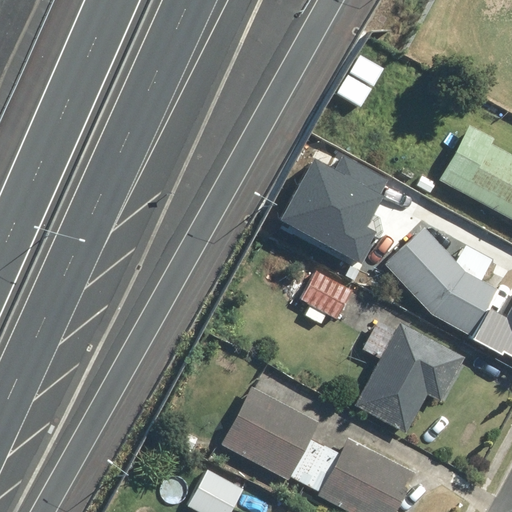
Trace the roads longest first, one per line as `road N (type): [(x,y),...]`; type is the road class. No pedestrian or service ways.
road 1 (motorway): [(327,0),(40,511)]
road 2 (motorway): [(176,0),(0,383)]
road 3 (motorway): [(0,204),(92,0)]
